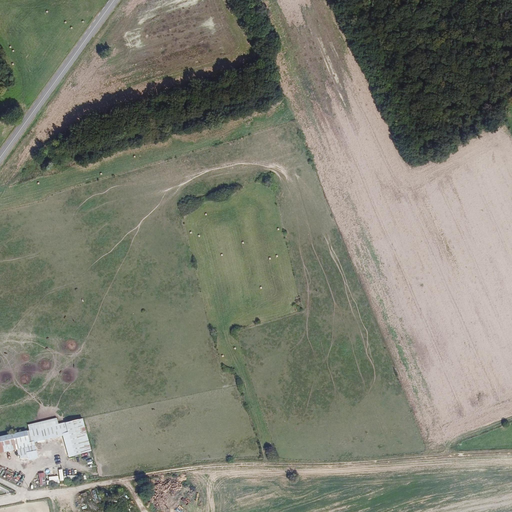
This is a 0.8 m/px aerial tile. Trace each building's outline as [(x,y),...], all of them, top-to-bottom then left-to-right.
[(83,450),(76,421),(65,424),(67,430),(68,433),(73,453),(83,450)] [(67,430),(65,424),(56,426),(57,432),(67,430)] [(55,438),(53,426),(44,428),(47,439),(55,438)] [(57,432),(56,426),(53,426),(55,438),(64,436),(63,434),(68,433),(67,430),(57,432)] [(41,429),(33,431),(36,440),(40,439),(40,441),(44,440),(41,429)] [(14,434),(17,448),(20,459),(23,458),(23,454),(19,437),(21,439),(22,436),(24,437),(23,438),(27,454),(28,459),(36,458),(32,441),(30,431),(14,434)] [(68,454),(73,453),(68,433),(63,434),(64,436),(68,454)] [(0,437),(0,451),(17,448),(14,434),(0,437)] [(19,437),(23,454),(27,454),(23,438),(24,437),(22,436),(21,439),(19,437)] [(59,484),(58,476),(47,477),(48,485),(59,484)]
